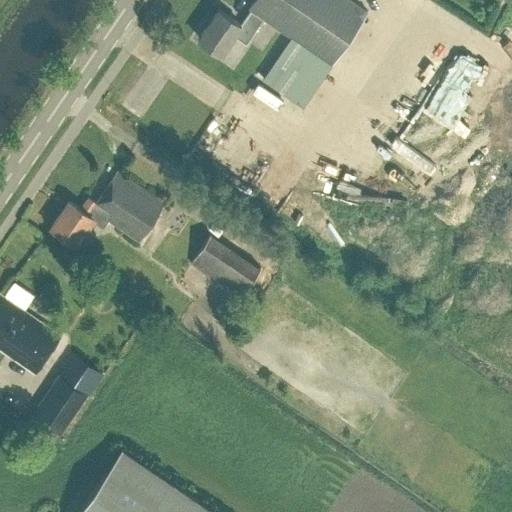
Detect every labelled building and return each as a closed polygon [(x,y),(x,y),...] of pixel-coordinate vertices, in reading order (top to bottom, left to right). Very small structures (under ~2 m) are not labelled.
[(331,63),(367,10),(352,0),(253,0),(248,8),(250,10),(241,23),(218,7),(198,36),(222,53),(235,34),(246,42),(263,17),(331,63)] [(112,210),(107,218),(140,240),(165,202),(117,170),(98,200),(97,201),(112,210)] [(50,225),(76,243),(94,218),(103,224),(107,218),(112,210),(97,201),(98,200),(89,194),(81,205),(69,197),(50,225)] [(185,265),(238,296),(258,262),(205,231),(185,265)] [(0,346),(35,371),(61,333),(0,291),(0,346)] [(60,431),(88,390),(87,390),(59,371),(58,370),(30,411),(60,431)] [(217,511),(123,447),(78,511),(217,511)]
